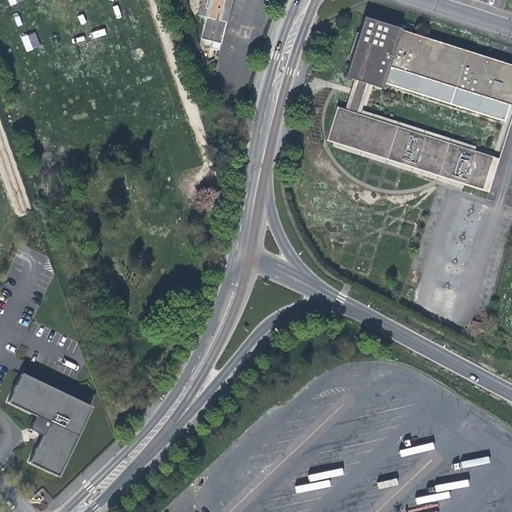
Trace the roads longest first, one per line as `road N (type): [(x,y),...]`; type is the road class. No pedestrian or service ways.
road 1 (tertiary): [(129,459),(226,372),(263,327),(330,297)]
road 2 (primary): [(297,0),(266,91),(246,255)]
road 3 (tertiary): [(246,255),(195,377),(129,459)]
road 4 (primary): [(262,198),(290,71),(317,0)]
road 5 (primary): [(330,297),(511,393)]
